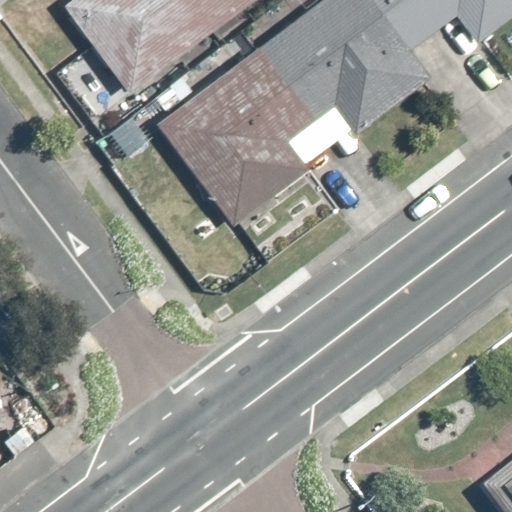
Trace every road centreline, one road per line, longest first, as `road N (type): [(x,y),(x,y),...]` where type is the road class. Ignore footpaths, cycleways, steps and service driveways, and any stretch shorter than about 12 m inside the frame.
road 1 (secondary): [(206,439),(511,206)]
road 2 (residential): [(0,159),(206,439)]
road 3 (secondary): [(109,511),(206,439)]
